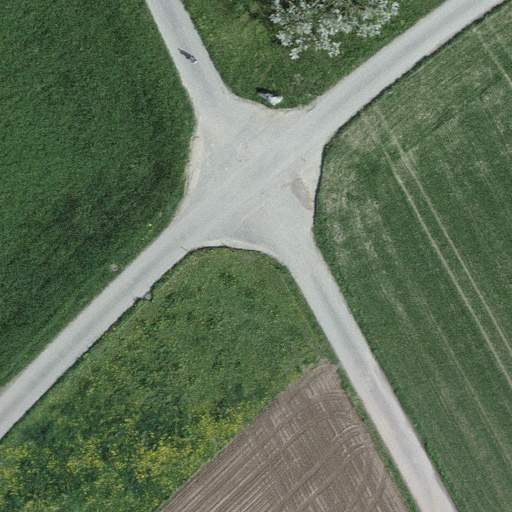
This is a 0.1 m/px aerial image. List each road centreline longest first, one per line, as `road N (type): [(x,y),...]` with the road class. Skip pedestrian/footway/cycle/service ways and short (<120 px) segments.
road 1 (unclassified): [(434,511),(249,167)]
road 2 (unclassified): [(249,167),(0,410)]
road 3 (unclassified): [(470,0),(249,167)]
road 4 (track): [(249,167),(165,0)]
